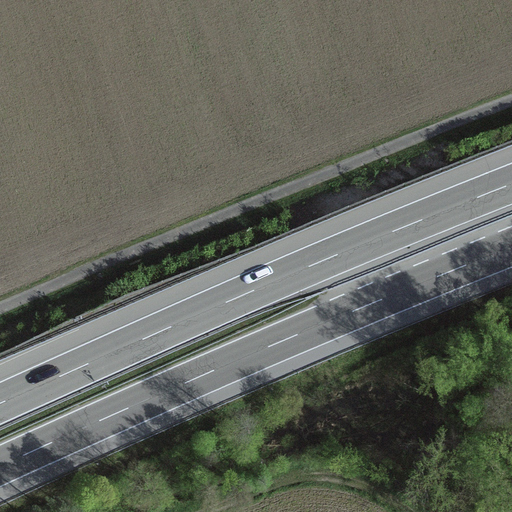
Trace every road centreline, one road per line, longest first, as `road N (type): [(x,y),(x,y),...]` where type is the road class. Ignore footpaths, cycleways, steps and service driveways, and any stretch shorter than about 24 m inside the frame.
road 1 (motorway): [(511,179),(0,404)]
road 2 (motorway): [(0,466),(279,340),(511,247)]
road 3 (track): [(0,301),(511,101)]
road 4 (track): [(207,511),(321,477),(406,511)]
